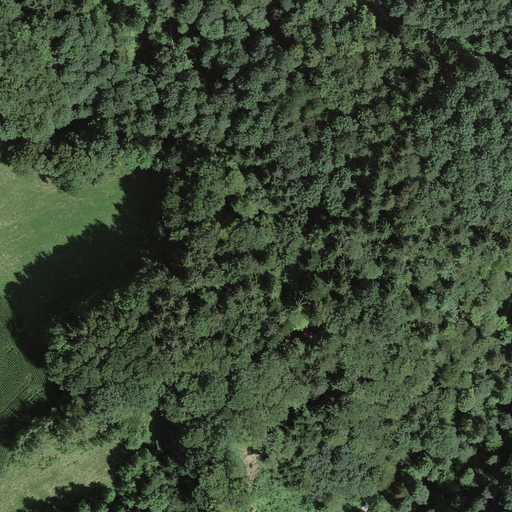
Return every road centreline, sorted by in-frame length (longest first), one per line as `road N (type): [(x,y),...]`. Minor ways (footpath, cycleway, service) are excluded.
road 1 (track): [(14,0),(55,54),(66,97),(100,131),(161,130),(219,160),(260,204),(307,237),(365,237),(393,270)]
road 2 (track): [(511,298),(456,397),(361,511)]
road 3 (track): [(373,0),(394,19),(475,54),(511,99)]
